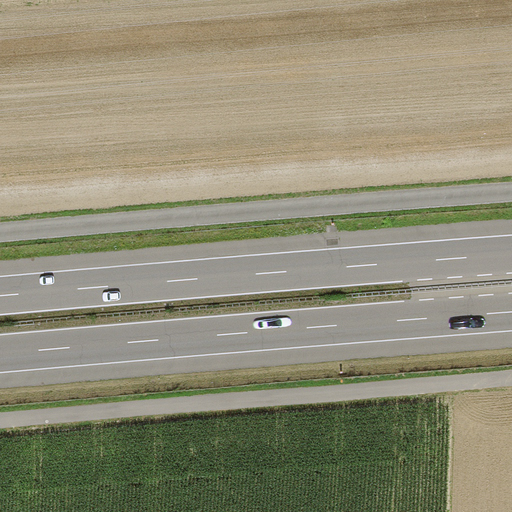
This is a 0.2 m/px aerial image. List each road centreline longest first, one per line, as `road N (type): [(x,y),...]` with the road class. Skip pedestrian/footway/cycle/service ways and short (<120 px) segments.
road 1 (unclassified): [(0,235),(511,190)]
road 2 (motorway): [(0,354),(511,312)]
road 3 (motorway): [(511,255),(0,296)]
road 4 (unclassified): [(0,418),(511,380)]
